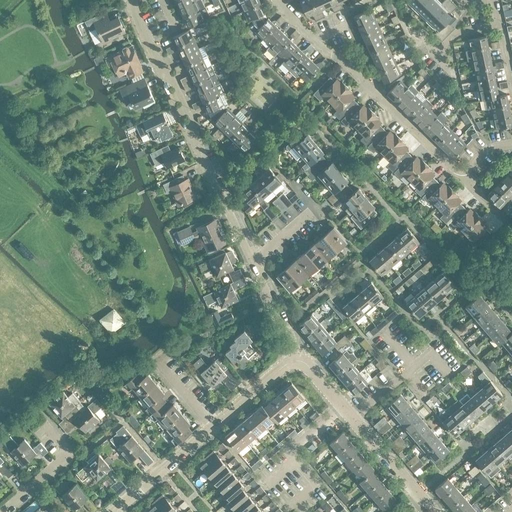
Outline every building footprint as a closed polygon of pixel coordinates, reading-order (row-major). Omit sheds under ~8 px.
[(175,0),(179,8),(196,0),(175,0)] [(196,0),(179,8),(183,17),(205,7),(201,0),(196,0)] [(244,0),(239,3),(243,12),(260,4),(258,0),(244,0)] [(319,19),(310,0),(299,0),(307,17),(312,14),(315,21),(319,19)] [(322,0),(310,0),(319,19),(325,17),(322,10),(326,8),(322,0)] [(333,0),(322,0),(326,8),(330,6),(333,13),(339,10),(333,0)] [(333,0),(339,10),(344,8),(340,1),(343,0),(333,0)] [(411,3),(439,30),(441,28),(444,30),(445,32),(452,25),(448,21),(452,17),(449,15),(444,10),(439,5),(435,0),(434,0),(410,0),(409,2),(411,3)] [(444,0),(439,5),(444,10),(452,2),(450,0),(444,0)] [(444,10),(449,15),(457,7),(452,2),(444,10)] [(251,20),(254,25),(266,16),(265,14),(260,4),(243,12),(248,22),(251,20)] [(205,7),(183,17),(188,27),(210,17),(205,7)] [(354,17),(358,27),(375,19),(370,9),(354,17)] [(448,21),(452,25),(458,19),(454,15),(452,17),(448,21)] [(255,32),(262,39),(283,18),(281,16),(276,21),(272,22),(268,19),(266,16),(254,25),(251,27),(255,32)] [(97,28),(103,42),(125,31),(119,18),(108,23),(104,17),(88,24),(91,31),(97,28)] [(262,39),(270,47),(283,33),(276,26),(278,24),(280,26),(285,20),(283,18),(262,39)] [(358,27),(363,36),(380,28),(375,19),(358,27)] [(445,32),(446,33),(448,35),(455,28),(452,25),(445,32)] [(363,36),(367,45),(384,37),(380,28),(363,36)] [(435,34),(437,37),(444,30),(441,28),(439,30),(435,34)] [(177,47),(191,40),(194,39),(189,30),(173,38),(177,47)] [(437,37),(440,39),(446,33),(445,32),(444,30),(437,37)] [(277,53),(277,54),(290,40),(283,33),(270,47),(267,50),(274,56),(277,53)] [(446,33),(440,39),(442,42),(448,35),(446,33)] [(468,40),(470,50),(488,47),(486,36),(468,40)] [(367,45),(371,55),(388,47),(384,37),(367,45)] [(177,47),(182,57),(198,49),(194,39),(191,40),(177,47)] [(277,54),(284,61),(298,47),(290,40),(277,54)] [(127,71),(130,78),(142,72),(139,66),(141,65),(133,47),(129,49),(129,48),(127,47),(124,48),(123,50),(124,52),(107,59),(110,66),(114,64),(119,75),(127,71)] [(282,64),(289,71),(305,54),(298,47),(284,61),(285,61),(282,64)] [(371,55),(376,64),(393,56),(388,47),(371,55)] [(470,50),(472,60),(490,57),(488,47),(470,50)] [(182,57),(186,66),(203,58),(202,58),(198,49),(182,57)] [(299,75),(312,61),(305,54),(289,71),(296,77),(299,75)] [(186,66),(190,75),(212,65),(207,56),(202,58),(203,58),(186,66)] [(376,64),(380,73),(397,65),(393,56),(376,64)] [(472,60),(474,70),(492,67),(490,57),(472,60)] [(312,61),(299,75),(307,82),(323,65),(324,66),(328,61),(325,58),(321,63),(315,64),(312,61)] [(190,75),(195,84),(216,74),(212,65),(190,75)] [(397,65),(380,73),(384,83),(401,75),(397,65)] [(492,67),(474,70),(476,81),(495,77),(494,72),(495,72),(496,70),(496,66),(492,67)] [(195,84),(199,93),(220,83),(216,74),(195,84)] [(325,97),(331,103),(347,87),(342,82),(340,84),(336,80),(334,81),(330,77),(314,94),(321,101),(325,97)] [(476,81),(478,90),(497,87),(495,77),(476,81)] [(144,108),(156,103),(154,100),(155,100),(144,78),(119,90),(123,97),(128,94),(135,109),(142,105),(144,108)] [(387,94),(395,101),(408,88),(399,79),(388,86),(392,89),(387,94)] [(199,93),(203,102),(222,94),(225,93),(220,83),(199,93)] [(346,113),(347,114),(357,104),(353,99),(354,98),(350,93),(352,92),(347,87),(331,103),(338,110),(334,114),(340,120),(346,113)] [(480,101),(484,100),(489,99),(499,97),(499,96),(497,87),(478,90),(480,101)] [(395,101),(402,109),(415,95),(408,88),(395,101)] [(402,109),(409,116),(426,98),(418,91),(415,95),(402,109)] [(228,105),(222,94),(203,102),(200,104),(199,101),(195,103),(198,109),(202,107),(205,107),(210,117),(226,107),(228,105)] [(491,109),(509,105),(507,94),(499,96),(499,97),(489,99),(484,100),(486,109),(491,109)] [(409,116),(417,123),(430,109),(433,105),(426,98),(409,116)] [(351,123),(358,129),(373,113),(369,108),(367,110),(363,106),(361,107),(357,104),(347,114),(348,115),(342,122),(347,127),(351,123)] [(491,109),(493,118),(511,115),(509,105),(491,109)] [(214,122),(222,129),(235,116),(226,107),(210,117),(210,118),(214,122)] [(417,123),(424,130),(437,116),(430,109),(417,123)] [(136,125),(141,135),(142,136),(149,133),(152,141),(160,137),(162,141),(162,140),(162,139),(172,134),(167,124),(168,123),(163,112),(136,125)] [(445,123),(448,119),(441,112),(437,116),(424,130),(432,137),(445,123)] [(373,139),(373,140),(384,129),(379,125),(381,123),(376,119),(378,117),(373,113),(358,129),(365,136),(361,140),(366,146),(373,139)] [(511,118),(511,115),(493,118),(495,129),(511,125),(511,118)] [(222,129),(229,136),(242,123),(235,116),(222,129)] [(233,140),(233,144),(235,146),(250,130),(242,123),(229,136),(233,140)] [(432,137),(439,144),(452,130),(445,123),(432,137)] [(378,149),(385,155),(400,139),(396,134),(394,136),(389,132),(388,133),(384,129),(373,140),(374,141),(368,147),(374,153),(378,149)] [(244,151),(257,137),(250,130),(235,146),(233,144),(230,146),(234,151),(237,148),(240,147),(244,151)] [(439,144),(446,151),(459,137),(452,130),(439,144)] [(301,156),(302,156),(316,144),(308,134),(301,140),(298,136),(288,145),(286,146),(287,147),(289,150),(289,151),(297,160),(301,156)] [(459,137),(446,151),(454,158),(467,144),(459,137)] [(400,165),(400,166),(411,155),(406,151),(408,150),(403,145),(405,143),(400,139),(385,155),(391,162),(387,166),(393,172),(400,165)] [(304,171),(308,175),(326,160),(322,156),(324,154),(316,144),(302,156),(307,162),(302,166),(305,169),(304,171)] [(165,162),(167,168),(185,160),(179,147),(165,154),(162,148),(150,154),(156,166),(165,162)] [(404,175),(411,181),(427,165),(422,160),(421,162),(416,158),(415,160),(411,155),(400,166),(401,167),(395,173),(400,179),(404,175)] [(318,175),(326,184),(340,172),(332,163),(330,165),(326,160),(308,175),(312,180),(318,175)] [(426,191),(427,192),(437,181),(433,177),(434,175),(429,171),(431,169),(427,165),(411,181),(418,188),(415,191),(421,196),(426,191)] [(269,169),(259,177),(272,191),(282,183),(269,169)] [(328,199),(332,204),(350,189),(346,184),(349,182),(340,172),(326,184),(334,194),(328,199)] [(511,173),(510,172),(503,180),(511,188),(511,173)] [(172,191),(178,206),(197,197),(188,179),(185,180),(183,175),(163,184),(167,193),(172,191)] [(259,177),(250,185),(263,199),(272,191),(259,177)] [(511,188),(503,180),(495,187),(511,202),(511,201),(511,188)] [(430,200),(438,207),(454,191),(449,186),(447,188),(443,184),(441,185),(437,181),(427,192),(422,198),(428,203),(430,200)] [(263,199),(250,185),(241,193),(247,200),(243,203),(247,208),(245,209),(249,214),(255,209),(254,207),(259,203),(264,209),(263,210),(272,221),(278,216),(263,199)] [(511,202),(495,187),(487,195),(503,211),(511,202)] [(345,211),(349,214),(367,199),(359,189),(354,193),(350,189),(332,204),(336,209),(344,201),(349,207),(345,211)] [(453,217),(454,217),(464,207),(460,203),(461,202),(456,197),(458,195),(454,191),(438,207),(444,213),(440,218),(446,224),(453,217)] [(283,193),(278,197),(287,208),(292,204),(283,193)] [(287,208),(278,197),(273,202),(282,213),(287,208)] [(367,199),(349,214),(361,229),(373,218),(372,217),(377,213),(373,209),(375,208),(367,199)] [(458,227),(464,233),(481,216),(476,212),(474,214),(469,210),(468,211),(464,207),(454,217),(454,218),(448,225),(453,231),(458,227)] [(481,216),(464,233),(471,240),(468,242),(475,249),(490,233),(486,229),(488,228),(483,223),(485,221),(481,216)] [(183,245),(195,239),(203,236),(209,248),(225,241),(216,222),(200,229),(200,230),(193,233),(190,227),(178,232),(183,245)] [(326,230),(322,233),(338,251),(347,243),(334,227),(328,233),(326,230)] [(407,228),(397,236),(410,250),(420,242),(407,228)] [(321,238),(315,243),(328,259),(338,251),(322,233),(319,236),(321,238)] [(397,236),(388,244),(401,259),(410,250),(397,236)] [(306,247),(304,249),(319,267),(328,259),(315,243),(308,249),(306,247)] [(388,244),(379,252),(391,267),(401,259),(388,244)] [(303,254),(296,259),(310,275),(319,267),(304,249),(301,252),(303,254)] [(235,271),(234,268),(232,263),(235,262),(236,259),(232,252),(230,251),(227,253),(226,252),(199,264),(203,273),(213,268),(217,276),(228,271),(234,282),(244,277),(240,268),(235,271)] [(421,257),(424,260),(430,255),(427,251),(421,257)] [(391,267),(379,252),(369,260),(382,275),(391,267)] [(354,257),(348,262),(352,266),(358,261),(357,261),(354,257)] [(288,263),(285,265),(300,283),(310,275),(296,259),(290,265),(288,263)] [(411,265),(415,268),(421,263),(418,259),(411,265)] [(429,261),(423,266),(427,270),(433,265),(429,261)] [(345,272),(352,266),(348,262),(341,268),(345,272)] [(300,283),(285,265),(282,268),(284,270),(278,276),(291,291),(300,283)] [(423,266),(414,274),(417,278),(427,270),(423,266)] [(402,273),(406,276),(411,271),(408,267),(402,273)] [(444,271),(435,279),(447,294),(457,285),(444,271)] [(335,273),(329,278),(333,283),(339,277),(335,273)] [(417,278),(414,274),(405,282),(408,286),(417,278)] [(393,281),(396,285),(402,279),(399,276),(393,281)] [(234,290),(247,284),(244,277),(234,282),(203,296),(208,305),(218,300),(221,308),(239,300),(234,290)] [(322,284),(326,288),(333,283),(329,278),(322,284)] [(435,279),(425,287),(438,302),(447,294),(435,279)] [(371,282),(362,290),(374,305),(384,297),(371,282)] [(395,291),(399,294),(405,289),(401,285),(395,291)] [(425,287),(416,295),(429,310),(438,302),(425,287)] [(316,289),(310,294),(314,299),(320,293),(316,289)] [(362,290),(352,298),(365,313),(374,305),(362,290)] [(303,300),(307,304),(314,299),(310,294),(303,300)] [(429,310),(416,295),(406,303),(419,318),(429,310)] [(468,310),(474,317),(488,305),(479,295),(465,307),(467,308),(464,310),(466,312),(468,310)] [(338,308),(330,298),(326,301),(335,311),(338,308)] [(365,313),(352,298),(343,307),(355,322),(365,313)] [(477,319),(482,326),(496,314),(488,305),(474,317),(472,319),(474,321),(477,319)] [(346,317),(338,308),(335,311),(343,320),(346,317)] [(217,310),(210,313),(216,326),(223,323),(217,310)] [(389,315),(392,319),(398,314),(395,310),(389,315)] [(298,326),(306,334),(311,329),(312,330),(320,323),(312,313),(298,326)] [(484,329),(490,335),(504,323),(496,314),(482,326),(483,326),(480,328),(482,330),(484,329)] [(379,323),(382,327),(389,322),(385,318),(379,323)] [(306,334),(316,346),(321,341),(321,340),(329,333),(320,323),(312,330),(311,329),(306,334)] [(499,346),(500,345),(502,343),(502,342),(511,333),(511,332),(504,323),(490,335),(491,336),(488,338),(490,340),(492,338),(499,346)] [(370,331),(373,335),(379,330),(376,326),(370,331)] [(248,358),(257,351),(250,343),(253,341),(244,331),(235,339),(236,340),(230,346),(232,348),(225,353),(234,363),(237,361),(243,369),(252,361),(248,358)] [(334,345),(338,350),(349,341),(345,336),(337,342),(329,333),(321,340),(321,341),(316,346),(323,355),(334,345)] [(504,345),(510,351),(511,349),(511,333),(502,342),(502,343),(500,345),(502,347),(504,345)] [(329,365),(337,374),(343,369),(344,370),(352,363),(351,363),(357,358),(353,353),(349,353),(347,350),(353,345),(349,341),(338,350),(342,354),(329,365)] [(367,349),(376,358),(379,355),(371,346),(367,349)] [(379,355),(376,358),(378,362),(375,364),(381,371),(387,365),(379,355)] [(208,367),(201,358),(193,364),(213,387),(223,378),(225,380),(224,382),(231,391),(242,381),(220,356),(220,357),(221,358),(216,362),(215,361),(208,367)] [(337,374),(347,385),(353,380),(352,379),(360,372),(352,363),(344,370),(343,369),(337,374)] [(353,380),(347,385),(354,394),(372,378),(364,368),(360,372),(352,379),(353,380)] [(133,387),(141,397),(156,384),(148,374),(145,377),(140,371),(124,385),(129,391),(133,387)] [(485,386),(481,390),(493,403),(502,395),(483,372),(478,377),(485,386)] [(292,383),(283,391),(296,407),(305,399),(292,383)] [(146,410),(150,415),(166,402),(162,397),(165,394),(156,384),(141,397),(150,406),(146,410)] [(478,392),(471,398),(483,412),(493,403),(481,390),(480,390),(478,387),(475,389),(478,392)] [(283,391),(273,399),(286,415),(296,407),(283,391)] [(58,424),(62,428),(71,420),(80,412),(85,408),(73,393),(68,397),(63,392),(49,404),(63,420),(58,424)] [(463,405),(462,406),(474,419),(483,412),(471,398),(467,393),(459,400),(463,405)] [(389,409),(395,416),(408,404),(400,394),(386,406),(387,407),(385,409),(387,411),(389,409)] [(71,420),(62,428),(67,433),(78,424),(85,432),(100,420),(94,413),(103,406),(96,399),(85,408),(80,412),(71,420)] [(273,399),(264,407),(275,420),(277,423),(286,415),(273,399)] [(453,414),(452,414),(464,428),(474,419),(462,406),(457,400),(448,408),(453,414)] [(159,418),(167,427),(182,414),(173,405),(171,407),(166,402),(150,415),(155,421),(159,418)] [(397,419),(403,425),(417,413),(408,404),(395,416),(393,418),(395,420),(397,419)] [(262,405),(252,413),(265,428),(275,420),(264,407),(262,405)] [(464,428),(452,414),(448,409),(438,417),(454,436),(464,428)] [(319,415),(316,411),(309,417),(313,420),(319,415)] [(252,413),(243,421),(256,436),(265,428),(252,413)] [(405,428),(411,435),(425,423),(417,413),(403,425),(403,426),(401,427),(403,430),(405,428)] [(182,414),(167,427),(175,436),(171,439),(176,445),(192,432),(187,427),(190,424),(182,414)] [(373,426),(377,431),(387,422),(383,418),(373,426)] [(300,424),(303,428),(310,423),(306,419),(300,424)] [(243,421),(234,428),(247,444),(256,436),(243,421)] [(387,422),(377,431),(381,435),(391,427),(387,422)] [(413,437),(419,444),(433,432),(425,423),(411,435),(409,437),(411,439),(413,437)] [(118,432),(110,439),(130,462),(140,453),(142,455),(140,457),(148,466),(153,461),(123,426),(116,431),(118,432)] [(247,444),(234,428),(225,436),(238,452),(247,444)] [(294,429),(288,435),(291,439),(298,433),(294,429)] [(421,447),(427,453),(441,442),(433,432),(419,444),(417,446),(419,448),(421,447)] [(330,443),(338,452),(350,442),(342,433),(330,443)] [(151,440),(147,435),(143,438),(148,443),(151,440)] [(291,439),(288,435),(281,441),(285,444),(291,439)] [(43,456),(48,452),(40,443),(33,449),(24,440),(18,445),(10,436),(3,443),(22,466),(39,452),(43,456)] [(389,445),(393,449),(403,441),(399,436),(389,445)] [(511,444),(505,436),(495,444),(507,458),(510,461),(511,459),(511,444)] [(403,441),(393,449),(397,454),(407,445),(403,441)] [(338,452),(346,462),(358,451),(350,442),(338,452)] [(441,442),(427,453),(427,454),(425,456),(427,458),(429,456),(436,463),(449,451),(441,442)] [(495,444),(486,452),(497,466),(507,458),(495,444)] [(276,445),(269,451),(273,455),(279,449),(276,445)] [(121,479),(99,454),(96,450),(85,459),(89,463),(76,474),(83,481),(91,473),(97,480),(108,471),(109,473),(108,474),(116,483),(121,479)] [(199,464),(205,471),(220,458),(214,451),(199,464)] [(273,455),(269,451),(263,456),(266,460),(273,455)] [(346,462),(353,470),(366,460),(358,451),(346,462)] [(497,466),(486,452),(476,461),(491,478),(501,470),(497,466)] [(405,464),(409,468),(419,460),(415,455),(405,464)] [(0,477),(5,473),(8,478),(14,473),(0,456),(0,477)] [(309,461),(314,466),(317,463),(313,457),(309,461)] [(205,471),(211,478),(226,465),(220,458),(205,471)] [(251,467),(254,471),(263,463),(260,459),(251,467)] [(362,480),(371,471),(374,469),(366,460),(353,470),(362,480)] [(419,460),(409,468),(413,473),(423,464),(419,460)] [(211,478),(217,486),(232,473),(226,465),(211,478)] [(468,472),(470,475),(477,468),(475,465),(468,472)] [(477,468),(470,475),(472,477),(480,471),(477,468)] [(320,474),(325,479),(329,476),(324,471),(320,474)] [(359,482),(367,491),(380,481),(371,471),(362,480),(359,482)] [(217,486),(223,492),(239,480),(235,476),(232,473),(217,486)] [(329,476),(325,479),(329,484),(333,481),(329,476)] [(435,489),(443,498),(455,488),(447,479),(435,489)] [(223,492),(230,500),(243,489),(245,487),(239,480),(223,492)] [(83,502),(90,511),(93,511),(98,509),(76,483),(69,489),(62,481),(55,487),(74,509),(83,502)] [(367,491),(375,500),(387,490),(380,481),(367,491)] [(483,490),(486,493),(493,486),(491,484),(483,490)] [(493,486),(486,493),(488,496),(495,489),(493,486)] [(443,498),(451,507),(463,497),(455,488),(443,498)] [(228,502),(234,509),(249,496),(243,489),(230,500),(228,502)] [(336,492),(341,498),(345,494),(340,489),(336,492)] [(387,490),(375,500),(383,510),(395,499),(387,490)] [(147,507),(151,511),(156,511),(169,502),(162,494),(147,507)] [(345,494),(341,498),(345,503),(349,500),(345,494)] [(234,509),(236,511),(245,511),(255,504),(249,496),(234,509)] [(451,507),(455,511),(463,511),(471,506),(463,497),(451,507)] [(321,505),(324,509),(330,504),(327,501),(321,505)] [(156,511),(171,511),(175,509),(169,502),(156,511)]
